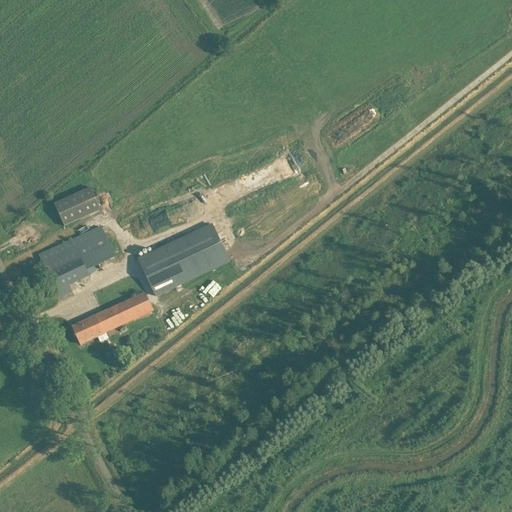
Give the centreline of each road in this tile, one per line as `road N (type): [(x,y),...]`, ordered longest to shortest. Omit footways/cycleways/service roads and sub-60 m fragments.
road 1 (track): [(222,227),(240,265),(269,248),(511,54)]
road 2 (unclassified): [(135,511),(0,272)]
